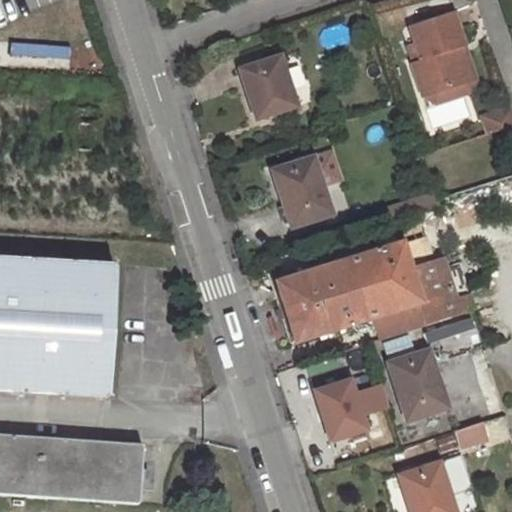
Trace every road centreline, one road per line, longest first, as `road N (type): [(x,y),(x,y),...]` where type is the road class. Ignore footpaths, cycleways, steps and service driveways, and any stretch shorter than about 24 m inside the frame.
road 1 (residential): [(145,51),(295,511)]
road 2 (unknown): [(262,409),(0,405)]
road 3 (residential): [(145,51),(297,0)]
